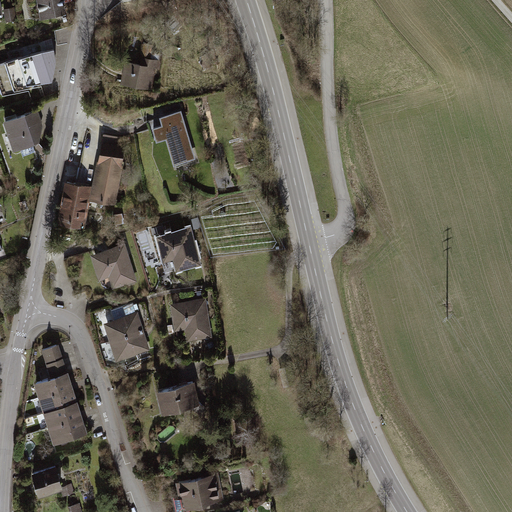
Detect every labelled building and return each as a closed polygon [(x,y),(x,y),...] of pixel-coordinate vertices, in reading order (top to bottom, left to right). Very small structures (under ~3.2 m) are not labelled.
[(38,0),(42,18),(68,13),(65,0),(38,0)] [(13,9),(5,9),(5,20),(13,19),(13,9)] [(55,48),(43,50),(20,57),(7,62),(0,63),(0,84),(3,95),(29,91),(29,88),(42,86),(42,82),(54,80),(57,60),(55,48)] [(127,61),(123,84),(155,89),(160,59),(143,56),(142,63),(127,61)] [(40,110),(6,121),(16,151),(44,142),(46,125),(40,110)] [(198,160),(185,111),(163,117),(165,125),(156,128),(160,140),(168,138),(176,166),(198,160)] [(68,181),(60,220),(87,226),(93,200),(117,205),(128,149),(119,147),(121,138),(104,135),(94,186),(68,181)] [(192,227),(159,235),(165,261),(175,259),(178,271),(201,266),(192,227)] [(127,244),(93,253),(100,279),(111,276),(115,288),(138,281),(127,244)] [(208,298),(173,303),(177,328),(187,327),(189,339),(213,336),(208,298)] [(140,310),(106,319),(118,361),(152,352),(146,331),(144,326),(140,310)] [(43,348),(51,375),(67,370),(59,343),(43,348)] [(80,406),(69,370),(67,370),(51,375),(35,380),(54,442),(88,432),(84,418),(80,406)] [(197,381),(160,389),(166,413),(202,405),(197,381)] [(60,466),(35,473),(41,497),(67,490),(60,466)] [(220,474),(179,481),(184,509),(225,502),(220,474)]
